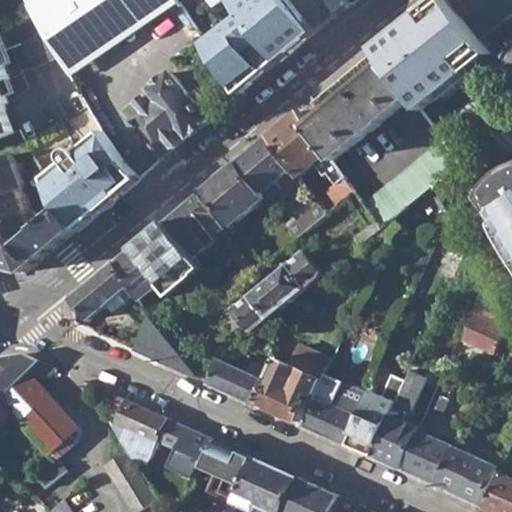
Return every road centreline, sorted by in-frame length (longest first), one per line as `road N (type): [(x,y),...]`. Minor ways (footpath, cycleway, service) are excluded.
road 1 (residential): [(394,0),(24,308)]
road 2 (residential): [(24,308),(52,340),(436,511)]
